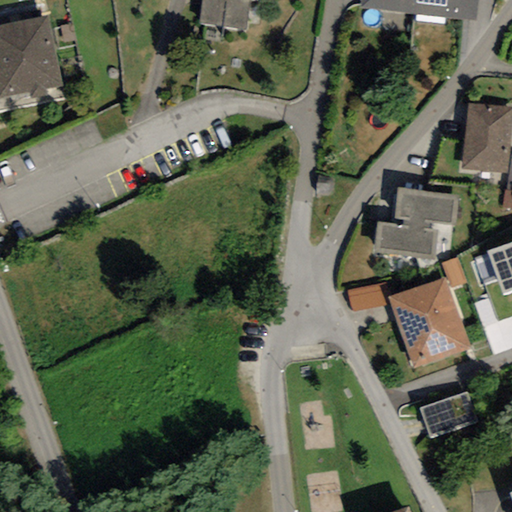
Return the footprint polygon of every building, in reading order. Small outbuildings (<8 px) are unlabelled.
[(200,0),(197,27),(246,33),(250,2),(259,3),(259,0),(200,0)] [(418,15),(419,0),(360,0),(360,9),(418,15)] [(419,0),(418,15),(474,20),(476,0),(419,0)] [(48,19),(0,29),(0,101),(62,89),(48,19)] [(511,110),(467,106),(461,171),(508,176),(510,156),(511,135),(511,110)] [(458,197),(398,190),(395,222),(403,223),(402,229),(374,227),(371,256),(434,262),(437,232),(428,232),(429,226),(455,228),(458,197)] [(511,248),(477,260),(494,310),(511,304),(511,248)] [(462,263),(445,268),(452,293),(468,289),(462,263)] [(387,301),(412,373),(470,352),(445,280),(387,301)] [(419,412),(430,441),(477,424),(466,395),(419,412)]
